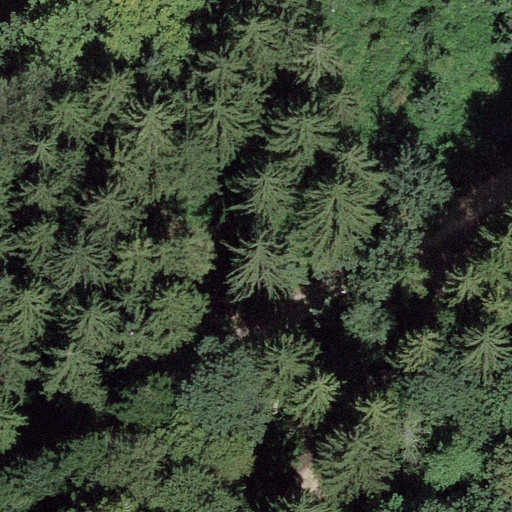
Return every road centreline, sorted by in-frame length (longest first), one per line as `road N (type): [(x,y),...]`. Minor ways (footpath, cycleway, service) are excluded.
road 1 (track): [(0,466),(511,179)]
road 2 (track): [(262,511),(511,187)]
